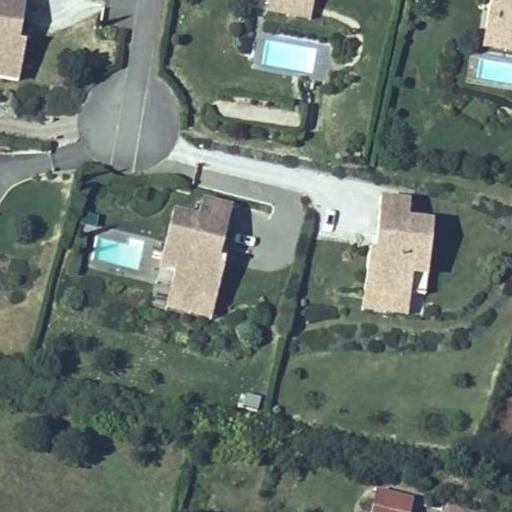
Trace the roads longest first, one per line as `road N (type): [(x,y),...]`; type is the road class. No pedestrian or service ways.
road 1 (unknown): [(128,129),(286,182),(296,213),(278,281)]
road 2 (residential): [(148,0),(128,129)]
road 3 (unknown): [(128,129),(88,139),(0,130)]
